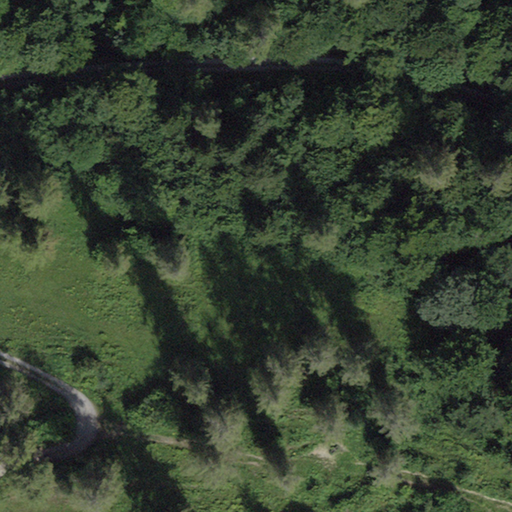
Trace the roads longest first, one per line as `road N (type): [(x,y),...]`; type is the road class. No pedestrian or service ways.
road 1 (track): [(0,86),(244,54),(459,83),(511,115)]
road 2 (track): [(0,470),(17,458),(73,450),(80,417),(69,390),(0,363)]
